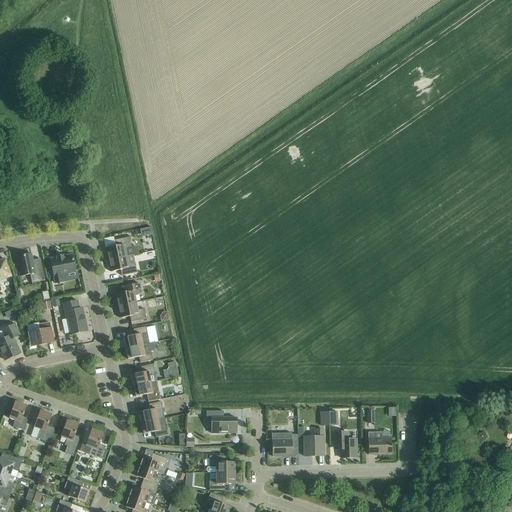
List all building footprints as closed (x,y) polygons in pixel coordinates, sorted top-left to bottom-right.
[(115,246),(106,248),(107,253),(106,254),(107,260),(127,256),(139,254),(137,246),(132,248),(130,237),(114,240),(115,246)] [(16,257),(20,277),(30,275),(32,283),(45,281),(41,264),(34,265),(31,254),(16,257)] [(50,259),(55,284),(62,282),(61,276),(76,273),(72,255),(63,257),(63,256),(56,257),(57,258),(50,259)] [(127,256),(107,260),(109,267),(110,267),(111,272),(120,270),(121,276),(137,273),(135,263),(128,264),(127,256)] [(0,280),(11,277),(5,260),(0,261),(0,280)] [(115,300),(117,307),(136,303),(135,295),(141,294),(139,284),(124,287),(125,293),(115,295),(116,300),(115,300)] [(68,319),(71,335),(88,331),(86,322),(85,323),(84,318),(84,317),(82,308),(79,309),(77,301),(63,304),(66,320),(68,319)] [(136,303),(117,307),(118,314),(119,313),(120,319),(130,317),(131,322),(146,319),(144,309),(138,310),(136,303)] [(54,343),(50,323),(39,325),(39,323),(27,326),(30,343),(28,343),(30,350),(36,348),(36,346),(54,343)] [(6,338),(0,340),(0,350),(5,361),(20,354),(13,339),(19,336),(14,324),(2,330),(6,338)] [(149,344),(148,338),(145,327),(133,330),(134,336),(123,338),(125,349),(149,344)] [(155,343),(149,344),(125,349),(128,360),(139,357),(140,363),(152,361),(150,350),(156,349),(155,343)] [(131,375),(133,386),(150,383),(149,376),(155,375),(153,365),(141,367),(142,373),(131,375)] [(150,383),(133,386),(135,397),(147,395),(148,403),(160,400),(158,387),(152,389),(150,383)] [(9,419),(15,421),(13,427),(24,431),(28,419),(23,417),(27,406),(15,402),(9,419)] [(139,413),(141,424),(158,420),(157,414),(163,413),(161,402),(149,405),(150,410),(139,413)] [(34,428),(40,430),(38,436),(43,438),(42,441),(50,444),(55,429),(48,426),(52,415),(40,411),(34,428)] [(206,412),(206,419),(211,419),(211,434),(236,434),(236,418),(223,418),(223,412),(206,412)] [(329,413),(321,413),(321,426),(329,426),(329,413)] [(164,419),(158,420),(141,424),(143,434),(154,432),(155,438),(168,435),(164,419)] [(61,437),(67,439),(64,446),(67,447),(64,453),(73,457),(80,438),(74,436),(78,425),(67,421),(61,437)] [(82,444),(79,451),(89,455),(100,459),(104,460),(108,451),(104,449),(105,447),(99,445),(103,434),(91,430),(86,446),(82,444)] [(304,437),(304,457),(324,456),(323,430),(315,430),(315,437),(304,437)] [(334,433),(334,446),(340,446),(341,459),(356,458),(356,439),(347,440),(347,432),(334,433)] [(381,439),(381,433),(368,433),(368,439),(368,455),(391,454),(391,438),(381,439)] [(292,434),(272,434),(272,441),(272,457),(285,456),(285,457),(292,457),(292,456),(292,448),(298,448),(298,435),(292,435),(292,434)] [(193,447),(193,439),(185,439),(185,447),(193,447)] [(0,459),(0,472),(9,476),(11,470),(18,472),(22,461),(2,454),(0,459)] [(143,457),(140,467),(156,473),(163,475),(165,471),(164,469),(168,459),(152,454),(151,459),(143,457)] [(472,455),(469,467),(487,472),(490,460),(472,455)] [(209,474),(216,474),(235,473),(235,462),(225,462),(224,456),(209,456),(209,467),(207,468),(206,469),(206,472),(207,473),(209,474)] [(143,479),(142,485),(157,490),(160,480),(154,478),(156,473),(140,467),(136,477),(143,479)] [(0,492),(10,496),(14,484),(7,482),(9,476),(0,472),(0,492)] [(216,474),(216,480),(209,480),(209,491),(225,491),(225,485),(235,485),(235,473),(216,474)] [(64,489),(70,491),(68,497),(85,503),(89,491),(78,487),(80,482),(68,477),(64,489)] [(31,494),(41,499),(46,490),(36,485),(31,494)] [(133,487),(129,497),(145,503),(152,505),(157,490),(142,485),(140,490),(133,487)] [(0,505),(6,507),(10,496),(0,492),(0,505)] [(211,505),(209,511),(210,511),(228,511),(230,507),(221,504),(223,498),(210,494),(207,504),(211,505)] [(133,510),(131,511),(148,511),(149,511),(143,509),(145,503),(129,497),(125,507),(133,510)] [(56,511),(74,511),(70,510),(72,505),(60,500),(56,511)]
